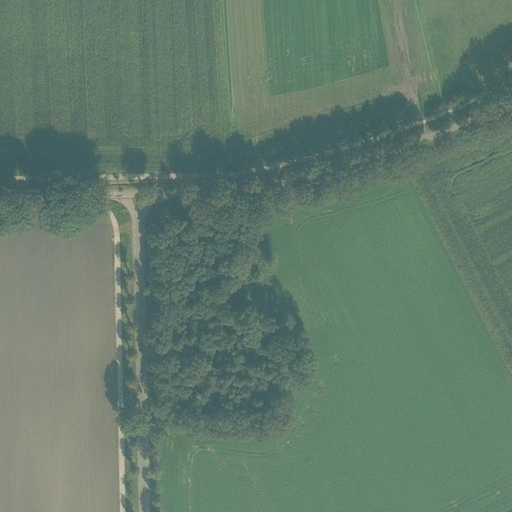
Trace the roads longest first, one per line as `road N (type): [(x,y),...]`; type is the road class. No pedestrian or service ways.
road 1 (tertiary): [(139,193),(307,180),(366,164),(511,99)]
road 2 (tertiary): [(144,511),(139,193)]
road 3 (tertiary): [(0,195),(139,193)]
